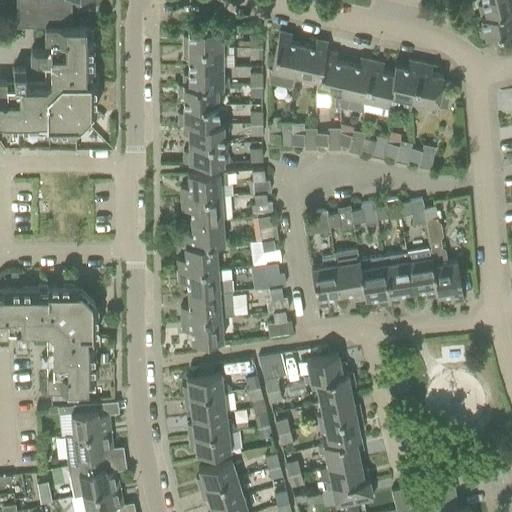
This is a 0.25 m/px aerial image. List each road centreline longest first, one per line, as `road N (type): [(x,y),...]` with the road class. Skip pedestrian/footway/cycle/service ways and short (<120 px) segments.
road 1 (residential): [(134,252),(19,249),(7,239),(6,204),(8,170),(21,157),(133,158)]
road 2 (residential): [(158,511),(143,449),(134,252)]
road 3 (residential): [(500,319),(479,180),(483,72)]
road 4 (residential): [(165,362),(363,330)]
road 5 (residential): [(133,158),(135,0)]
road 6 (residential): [(399,478),(363,330)]
road 7 (residential): [(403,35),(265,0)]
road 8 (residential): [(363,330),(500,319)]
